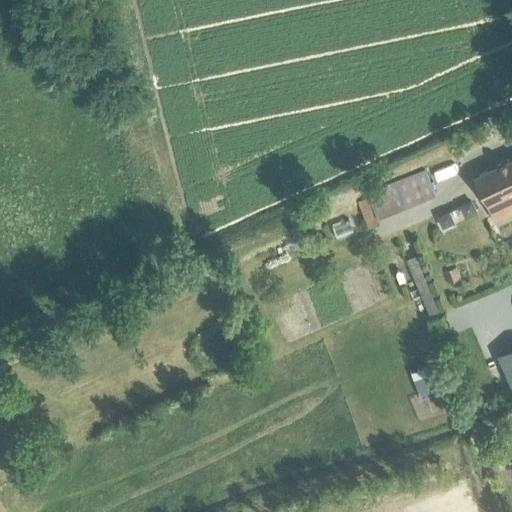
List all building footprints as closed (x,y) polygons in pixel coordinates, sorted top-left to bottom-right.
[(511,156),(475,175),(496,220),(511,212),(511,156)] [(426,168),(369,191),(379,216),(436,192),(426,168)] [(461,278),(457,266),(444,270),(447,282),(461,278)] [(442,315),(431,319),(435,329),(446,325),(442,315)] [(511,345),(509,347),(493,353),(509,388),(511,386),(511,345)] [(461,353),(452,357),(459,375),(468,372),(461,353)]
